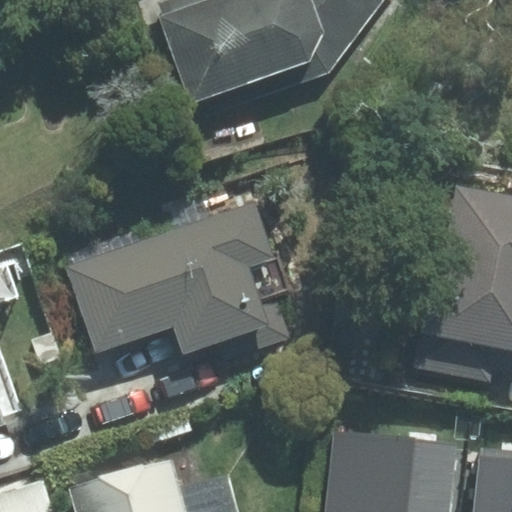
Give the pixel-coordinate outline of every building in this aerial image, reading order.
[(386,0),(185,0),(187,4),(151,20),(192,113),(309,62),(323,45),(342,59),(386,0)] [(511,198),(453,188),(423,342),(511,359),(511,198)] [(269,270),(250,210),(66,268),(94,355),(173,330),(182,358),(268,330),(250,276),(269,270)] [(0,434),(5,432),(0,417),(18,411),(0,357),(0,434)] [(238,511),(218,445),(68,490),(75,511),(238,511)] [(511,511),(511,464),(498,461),(484,511),(511,511)] [(53,511),(43,479),(0,491),(0,511),(53,511)]
